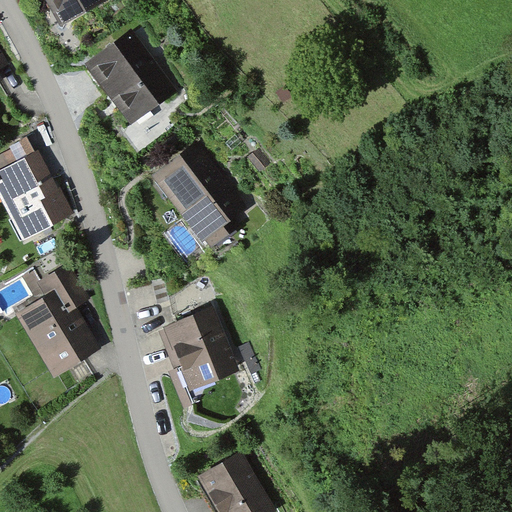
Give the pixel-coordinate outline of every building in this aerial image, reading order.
[(109,0),(108,0),(47,0),(61,26),(109,0)] [(177,92),(133,34),(93,61),(139,123),(177,92)] [(0,87),(18,77),(0,48),(0,87)] [(247,208),(197,141),(152,175),(202,242),(247,208)] [(72,214),(39,150),(0,170),(0,196),(23,240),(72,214)] [(102,349),(77,307),(89,299),(68,264),(40,280),(49,294),(16,313),(55,377),(102,349)] [(244,371),(222,308),(172,326),(196,388),(244,371)] [(281,511),(244,455),(204,478),(222,511),(281,511)]
